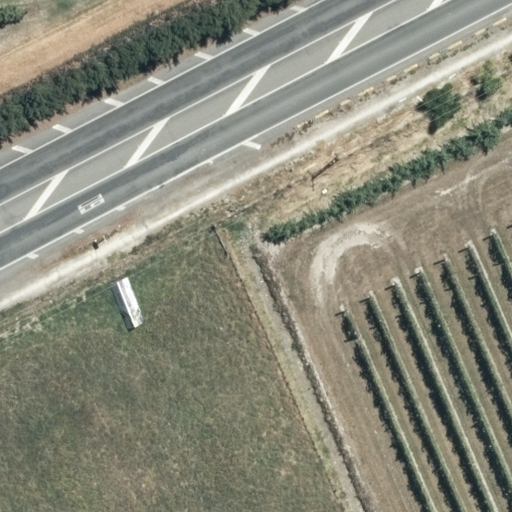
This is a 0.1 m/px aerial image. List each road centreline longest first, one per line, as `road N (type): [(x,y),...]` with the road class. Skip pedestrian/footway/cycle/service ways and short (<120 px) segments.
road 1 (primary): [(492,0),(0,255)]
road 2 (primary): [(0,186),(358,0)]
